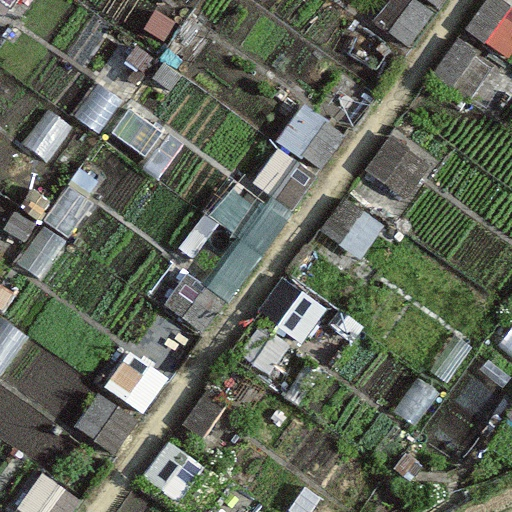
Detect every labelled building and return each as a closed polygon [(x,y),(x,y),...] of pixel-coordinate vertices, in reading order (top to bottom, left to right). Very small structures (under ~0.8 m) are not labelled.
[(0,0),(0,12),(9,19),(21,0),(0,0)] [(243,5),(236,0),(207,0),(193,20),(219,38),(243,5)] [(409,0),(392,0),(372,29),(412,56),(437,19),(409,0)] [(417,0),(441,15),(451,0),(417,0)] [(511,11),(495,0),(491,0),(467,36),(507,62),(511,55),(511,11)] [(459,42),(434,79),(473,106),(498,69),(459,42)] [(123,102),(96,84),(73,118),(99,136),(123,102)] [(146,161),(164,135),(130,112),(112,138),(146,161)] [(306,113),(281,150),(321,177),(346,139),(306,113)] [(390,144),(365,181),(404,208),(430,171),(390,144)] [(275,153),(250,191),(289,217),(314,180),(275,153)] [(98,209),(71,191),(48,225),(74,242),(98,209)] [(345,199),(320,236),(359,263),(385,225),(345,199)] [(68,249),(42,231),(18,265),(44,283),(68,249)] [(187,277),(161,314),(201,340),(226,303),(187,277)] [(286,283),(260,320),(300,347),(325,310),(286,283)] [(25,339),(0,322),(0,371),(2,373),(25,339)] [(476,352),(454,337),(429,373),(451,389),(476,352)] [(129,352),(104,389),(143,416),(169,379),(129,352)] [(443,395),(421,380),(396,417),(418,432),(443,395)] [(204,393),(179,431),(210,452),(236,414),(204,393)] [(96,399),(71,436),(111,463),(136,425),(96,399)] [(166,445),(140,483),(180,509),(205,472),(166,445)] [(279,465),(253,447),(230,481),(256,499),(279,465)] [(39,479),(16,511),(74,511),(79,505),(39,479)]
